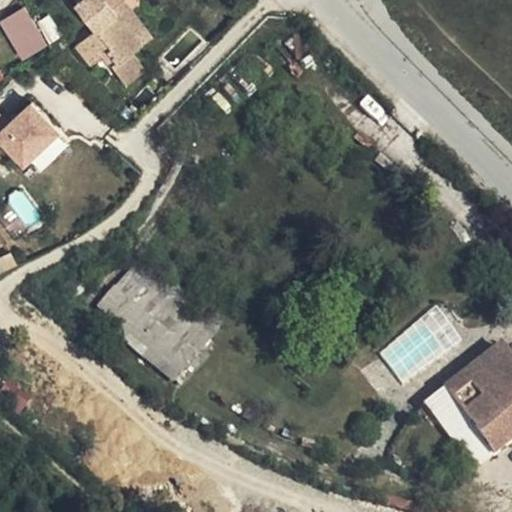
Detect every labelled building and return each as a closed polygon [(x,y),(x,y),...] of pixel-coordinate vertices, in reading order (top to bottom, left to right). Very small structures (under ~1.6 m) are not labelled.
[(21,0),(0,0),(0,13),(12,33),(32,21),(21,0)] [(111,0),(71,0),(116,63),(138,47),(124,28),(130,24),(111,0)] [(137,19),(123,0),(111,0),(130,24),(137,19)] [(0,48),(15,38),(12,33),(0,40),(0,48)] [(0,144),(23,168),(57,134),(29,106),(5,129),(0,123),(0,144)] [(215,327),(140,260),(96,306),(117,325),(113,329),(165,377),(215,327)] [(306,298),(278,268),(262,284),(290,313),(306,298)] [(511,353),(511,354),(500,340),(423,400),(474,465),(511,435),(511,353)]
